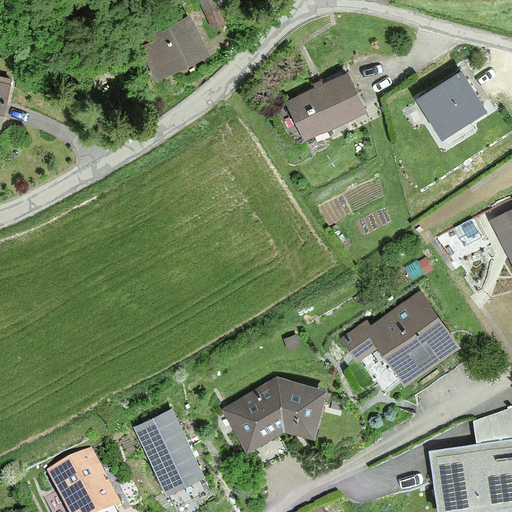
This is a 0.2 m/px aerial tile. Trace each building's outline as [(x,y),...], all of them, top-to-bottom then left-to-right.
[(215,0),(205,0),(203,1),(214,26),(225,21),(215,0)] [(144,47),(155,70),(198,50),(199,51),(202,50),(201,47),(200,48),(185,17),(153,32),(152,28),(138,35),(144,47)] [(462,72),(420,99),(441,133),(484,106),(462,72)] [(347,73),(288,102),(305,137),(306,136),(312,147),(330,139),(324,128),(364,108),(347,73)] [(0,121),(10,79),(0,76),(0,121)] [(511,208),(494,218),(509,247),(511,245),(511,208)] [(371,288),(359,295),(364,304),(376,297),(376,296),(380,294),(376,287),(371,289),(371,288)] [(367,322),(345,337),(359,356),(379,341),(399,370),(449,335),(420,294),(371,328),(367,322)] [(277,380),(229,409),(248,443),(295,415),(313,420),(321,392),(277,380)] [(171,409),(137,426),(177,506),(210,490),(171,409)] [(511,443),(437,455),(441,477),(446,505),(450,504),(452,511),(482,511),(511,502),(511,443)] [(91,456),(53,475),(65,500),(65,501),(71,511),(105,511),(117,506),(104,481),(99,484),(87,460),(91,457),(91,456)]
